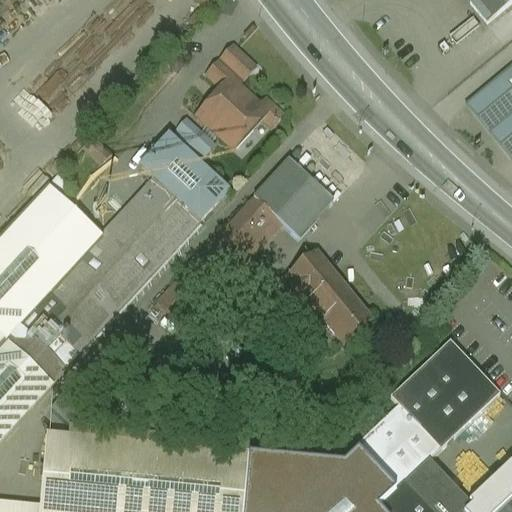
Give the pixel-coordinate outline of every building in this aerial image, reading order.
[(511,0),(464,0),(486,27),(511,6),(511,0)] [(222,67),(217,62),(201,78),(219,95),(195,119),(226,148),(241,131),(248,138),(262,124),(269,131),(284,116),(266,99),(258,107),(238,89),(255,72),(236,53),(222,67)] [(511,68),(468,105),(511,158),(511,157),(511,68)] [(181,150),(98,241),(16,332),(62,372),(227,195),(181,150)] [(286,163),(251,202),(280,229),(297,242),(332,205),(286,163)] [(0,240),(0,342),(4,346),(16,332),(98,241),(44,191),(0,240)] [(229,224),(253,246),(257,251),(280,229),(251,202),(229,224)] [(253,246),(229,224),(152,305),(176,328),(253,246)] [(370,325),(314,256),(240,316),(272,356),(320,319),(342,346),(370,325)] [(0,440),(62,372),(16,332),(4,346),(0,342),(0,440)] [(396,409),(442,453),(498,399),(447,345),(389,400),(396,409)] [(222,391),(162,374),(155,398),(215,415),(222,391)] [(358,456),(396,495),(430,465),(442,453),(396,409),(352,450),(358,456)] [(247,456),(45,439),(38,511),(242,511),(247,461),(247,456)] [(242,511),(376,511),(378,511),(396,495),(358,456),(343,470),(247,461),(242,511)] [(378,511),(465,511),(469,509),(430,465),(396,495),(378,511)] [(511,511),(511,469),(469,509),(465,511),(511,511)]
